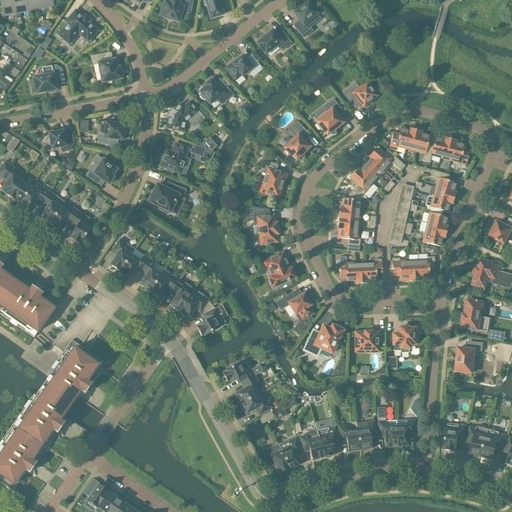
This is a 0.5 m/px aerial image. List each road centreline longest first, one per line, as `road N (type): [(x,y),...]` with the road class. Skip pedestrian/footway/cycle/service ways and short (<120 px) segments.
road 1 (residential): [(441,304),(334,301),(309,252),(302,204),(320,170),(405,110),(487,138)]
road 2 (residential): [(424,472),(364,476),(284,500),(263,497),(170,338)]
road 3 (residential): [(143,98),(135,175),(78,270)]
road 4 (residential): [(487,138),(491,155),(441,304)]
road 5 (residential): [(281,0),(168,88),(143,98)]
road 6 (residential): [(424,472),(441,304)]
road 7 (residential): [(143,98),(0,126)]
road 8 (residential): [(88,455),(170,338)]
